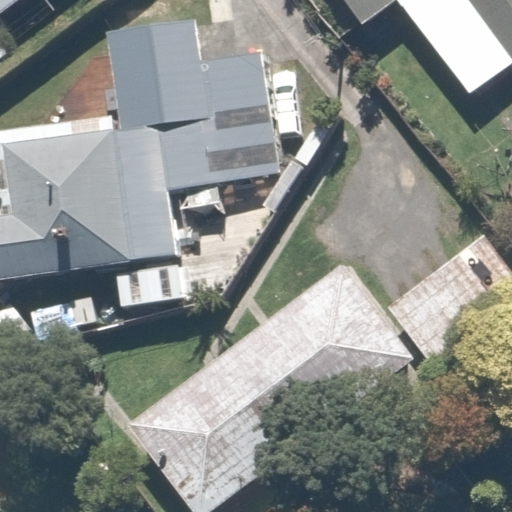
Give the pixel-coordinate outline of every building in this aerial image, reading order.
[(0,0),(0,25),(32,0),(0,0)] [(295,0),(343,66),(408,20),(393,0),(295,0)] [(511,20),(497,0),(451,0),(432,14),(490,94),(511,78),(511,20)] [(218,101),(209,25),(80,41),(92,140),(0,150),(0,320),(89,310),(93,347),(200,334),(188,232),(270,222),(255,96),(218,101)] [(511,269),(489,241),(396,313),(444,375),(511,321),(511,269)] [(315,287),(98,451),(144,511),(220,511),(389,384),(315,287)]
